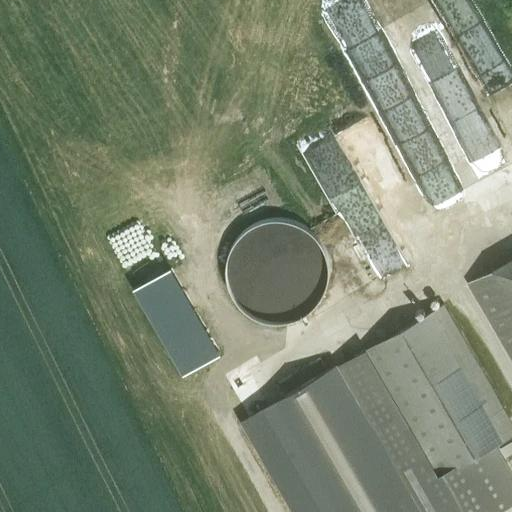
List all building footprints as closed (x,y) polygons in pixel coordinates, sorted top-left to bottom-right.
[(347,31),(430,220),(470,203),(439,132),(489,111),(490,102),(479,75),(460,73),(463,51),(456,35),(441,32),(442,26),(433,7),(423,5),(400,15),(397,35),(388,39),(399,41),(395,68),(368,5),(350,13),(347,31)] [(511,83),(501,63),(481,74),(507,122),(511,129),(511,83)] [(511,258),(473,279),(511,352),(511,258)] [(357,362),(436,511),(497,511),(511,504),(511,468),(497,440),(511,433),(448,314),(357,362)] [(436,511),(357,362),(269,409),(323,511),(436,511)]
